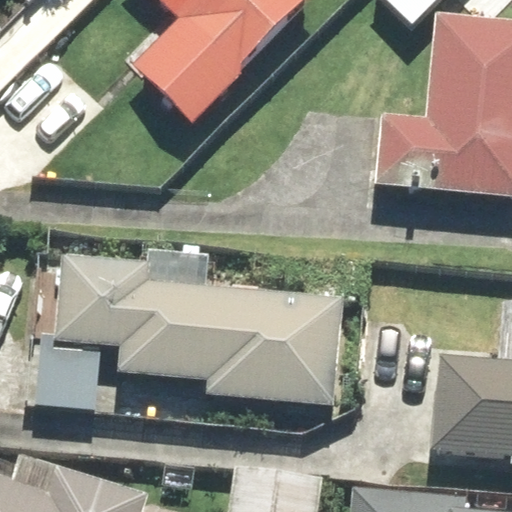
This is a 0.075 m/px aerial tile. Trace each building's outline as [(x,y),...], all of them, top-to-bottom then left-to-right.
[(163,0),(245,80),(323,0),(163,0)] [(511,202),(511,25),(447,20),(438,124),(392,121),(386,192),(511,202)] [(356,304),(159,285),(160,268),(74,260),(65,347),(131,353),(129,379),(219,388),(217,400),(345,413),(356,304)] [(511,365),(451,360),(443,454),(511,459),(511,365)] [(246,470),(239,511),(328,511),(332,483),(246,470)] [(0,478),(0,511),(154,511),(158,501),(66,473),(59,497),(0,478)] [(475,511),(476,503),(361,493),(359,511),(475,511)]
